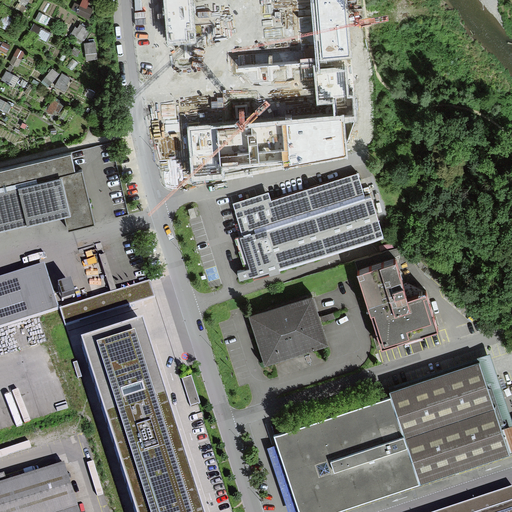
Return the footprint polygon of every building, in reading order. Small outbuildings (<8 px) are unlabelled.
[(90,5),(92,0),(84,0),(79,13),(92,18),(96,7),(90,5)] [(162,0),(167,45),(176,44),(177,53),(181,95),(190,184),(345,155),(344,122),(355,121),(350,67),(324,70),(323,60),(350,58),(346,0),(162,0)] [(86,41),(92,30),(81,23),(74,34),(86,41)] [(88,60),(99,60),(98,42),(87,42),(88,60)] [(53,87),(62,73),(54,68),(45,82),(53,87)] [(64,73),(56,86),(66,91),(74,79),(64,73)] [(68,152),(0,168),(0,229),(62,215),(66,229),(96,222),(85,172),(73,174),(68,152)] [(238,270),(240,277),(253,272),(255,278),(387,233),(373,192),(365,194),(357,170),(272,199),(268,189),(233,200),(244,233),(239,235),(245,254),(250,266),(238,270)] [(72,249),(87,295),(114,287),(99,241),(72,249)] [(394,257),(354,269),(380,348),(435,331),(421,287),(405,292),(394,257)] [(48,264),(0,278),(0,325),(62,306),(48,264)] [(156,285),(154,279),(64,308),(68,320),(90,314),(158,292),(156,285)] [(71,283),(57,288),(62,302),(75,298),(71,283)] [(249,310),(265,362),(332,341),(316,290),(249,310)] [(136,511),(218,511),(156,311),(82,334),(136,511)] [(386,393),(266,432),(292,511),(322,511),(511,448),(511,418),(506,420),(483,350),(383,383),(386,393)] [(0,479),(0,511),(81,511),(65,460),(0,479)]
